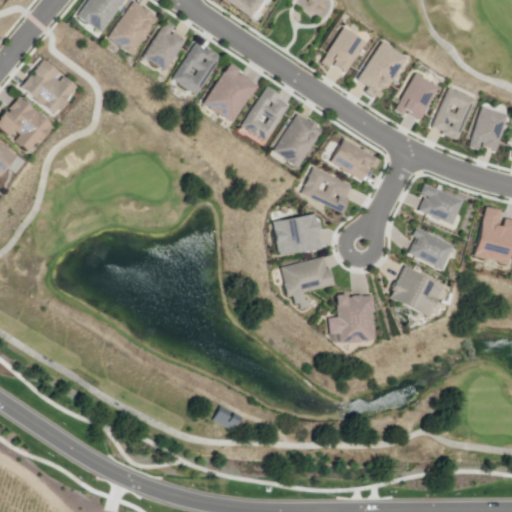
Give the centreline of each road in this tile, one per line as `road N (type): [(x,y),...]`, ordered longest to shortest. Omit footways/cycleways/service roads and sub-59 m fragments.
road 1 (track): [(511,452),(425,432),(391,445),(201,442),(130,412),(0,331),(14,246),(42,201),(52,156),(99,119),(100,90),(53,50),(49,32)]
road 2 (tertiary): [(0,401),(125,481),(193,501),(300,511),(511,510)]
road 3 (residential): [(178,0),(406,152),(511,188)]
road 4 (track): [(422,0),(437,36),(466,67),(511,89)]
